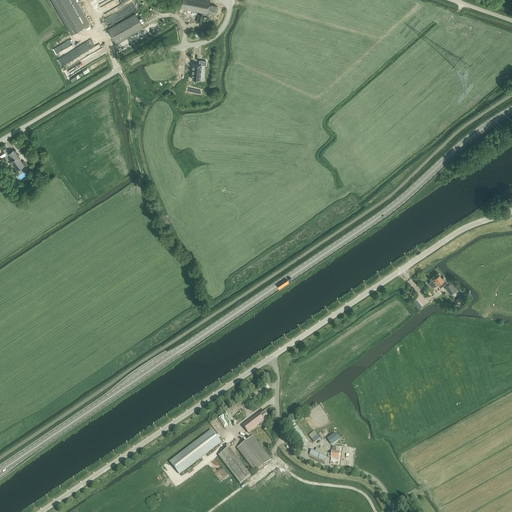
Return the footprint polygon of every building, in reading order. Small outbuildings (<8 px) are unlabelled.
[(53,0),(72,34),(89,24),(75,0),(53,0)] [(104,18),(107,26),(123,19),(124,19),(132,16),(131,13),(136,11),(133,3),(134,2),(132,0),(113,0),(101,5),(106,17),(104,18)] [(215,14),(217,6),(209,4),(209,0),(181,0),(180,8),(203,12),(203,14),(207,14),(207,13),(207,12),(215,14)] [(116,44),(143,28),(135,14),(108,30),(116,44)] [(140,35),(133,37),(136,43),(142,40),(140,35)] [(66,43),(55,47),(57,52),(68,47),(66,43)] [(200,63),(194,62),(193,77),(202,78),(202,63),(207,63),(207,59),(200,59),(200,63)] [(13,150),(9,154),(12,158),(9,159),(11,162),(17,170),(24,165),(18,157),(13,150)] [(433,288),(435,287),(438,285),(440,288),(443,286),(447,283),(443,278),(442,279),(439,275),(431,281),(429,282),(429,284),(431,288),(433,288)] [(453,282),(448,286),(453,293),(458,290),(453,282)] [(262,418),(267,415),(263,410),(249,421),(243,426),(248,433),(259,424),(260,425),(263,423),(262,422),(264,421),(262,418)] [(330,423),(317,433),(321,438),(333,428),(330,423)] [(308,443),(297,427),(292,431),(303,446),(308,443)] [(212,431),(170,463),(179,475),(221,443),(212,431)] [(335,434),(327,439),(332,445),(339,440),(335,434)] [(237,449),(255,473),(271,460),(253,436),(237,449)] [(312,449),(309,455),(323,462),(327,453),(328,450),(321,447),(319,450),(316,448),(315,451),(312,449)] [(242,483),(250,476),(229,448),(218,456),(240,484),(242,483)] [(339,453),(340,451),(340,450),(336,449),(336,450),(332,450),(332,451),(331,451),(330,458),(339,459),(340,453),(339,453)]
